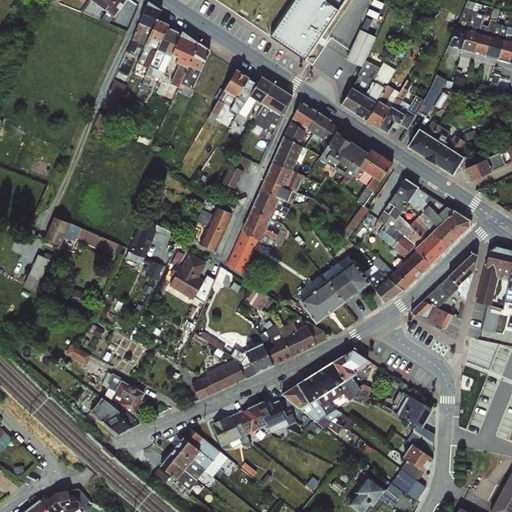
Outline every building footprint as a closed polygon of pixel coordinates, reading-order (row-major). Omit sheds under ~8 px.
[(98,0),(120,13),(127,0),(98,0)] [(261,0),(229,0),(256,18),(267,3),(261,0)] [(143,46),(157,19),(161,11),(149,2),(124,56),(131,60),(139,44),(143,46)] [(482,25),(480,32),(491,35),(492,35),(495,23),(499,10),(493,8),(490,19),(488,26),(482,25)] [(495,23),(492,35),(503,38),(504,38),(507,27),(510,13),(499,10),(495,23)] [(156,50),(167,26),(168,25),(157,19),(143,46),(137,63),(148,69),(156,50)] [(461,49),(467,28),(455,25),(448,46),(461,49)] [(171,54),(181,32),(167,26),(156,50),(165,54),(170,57),(171,54)] [(467,28),(461,49),(473,53),(479,32),(467,28)] [(345,59),(362,67),(376,37),(359,30),(345,59)] [(181,32),(171,54),(176,56),(174,62),(176,62),(187,68),(188,66),(198,43),(181,32)] [(479,32),(473,53),(485,56),(491,35),(480,32),(479,32)] [(491,35),(485,56),(497,59),(503,38),(492,35),(491,35)] [(503,38),(497,59),(509,62),(511,53),(511,40),(504,38),(503,38)] [(198,43),(188,66),(200,71),(209,51),(198,43)] [(357,76),(351,87),(364,95),(372,82),(373,83),(381,69),(380,68),(365,60),(362,67),(357,76)] [(384,60),(380,68),(381,69),(385,71),(388,65),(390,62),(384,60)] [(187,68),(176,62),(175,65),(178,66),(170,84),(178,88),(180,83),(187,68)] [(388,65),(385,71),(387,71),(382,81),(387,85),(396,69),(390,66),(388,65)] [(187,68),(180,83),(186,86),(192,89),(200,71),(188,66),(187,68)] [(235,69),(223,90),(236,98),(248,78),(235,69)] [(372,82),(364,95),(376,103),(378,100),(387,85),(382,81),(387,71),(385,71),(381,69),(373,83),(372,82)] [(470,72),(466,85),(475,87),(478,74),(470,72)] [(424,98),(417,111),(425,116),(446,80),(436,74),(433,82),(426,95),(424,98)] [(261,76),(256,84),(248,96),(260,103),(272,83),(261,76)] [(454,82),(452,87),(462,89),(465,78),(455,76),(454,82)] [(236,98),(223,90),(218,99),(211,112),(206,119),(213,123),(217,116),(221,118),(226,110),(235,116),(248,96),(256,84),(248,78),(236,98)] [(125,95),(129,83),(116,79),(112,92),(125,95)] [(399,92),(391,106),(405,115),(399,125),(407,130),(416,115),(410,112),(407,110),(410,105),(402,100),(412,82),(407,79),(399,92)] [(454,82),(446,80),(441,89),(452,91),(452,87),(454,82)] [(272,83),(260,103),(262,104),(279,115),(292,96),(272,83)] [(387,85),(378,100),(389,107),(390,106),(391,106),(399,92),(387,85)] [(364,95),(351,87),(340,104),(353,112),(364,95)] [(364,95),(353,112),(366,120),(376,103),(364,95)] [(248,96),(235,116),(230,124),(236,128),(243,116),(253,122),(254,120),(257,116),(256,115),(262,104),(260,103),(248,96)] [(416,115),(417,111),(424,98),(420,96),(410,112),(416,115)] [(376,103),(366,120),(378,128),(390,108),(389,107),(378,100),(376,103)] [(307,130),(318,113),(300,101),(291,118),(307,130)] [(257,116),(254,120),(256,125),(263,129),(268,128),(271,124),(276,126),(280,115),(279,115),(262,104),(256,115),(257,116)] [(390,108),(378,128),(386,133),(391,126),(394,123),(399,125),(405,115),(391,106),(390,106),(389,107),(390,108)] [(318,113),(307,130),(319,138),(327,144),(336,131),(340,127),(318,113)] [(290,121),(284,136),(300,145),(306,132),(290,121)] [(432,121),(425,132),(431,136),(445,145),(447,142),(445,140),(447,137),(450,132),(438,125),(432,121)] [(431,136),(425,132),(418,128),(408,146),(420,154),(431,136)] [(458,137),(465,142),(477,135),(475,130),(458,137)] [(336,131),(327,144),(318,158),(350,180),(353,175),(358,167),(367,152),(336,131)] [(455,135),(447,147),(457,153),(465,142),(458,137),(455,135)] [(284,136),(272,162),(291,170),(302,146),(300,145),(284,136)] [(431,136),(420,154),(436,164),(447,147),(445,145),(431,136)] [(447,147),(436,164),(452,175),(464,157),(457,153),(447,147)] [(367,152),(358,167),(379,181),(392,163),(370,149),(367,152)] [(503,151),(485,159),(489,168),(507,160),(503,151)] [(235,153),(230,164),(238,168),(244,168),(247,170),(251,161),(235,153)] [(489,168),(485,159),(464,168),(470,181),(491,171),(489,168)] [(272,162),(264,180),(284,188),(285,188),(294,171),(291,170),(272,162)] [(229,167),(227,172),(234,176),(239,178),(244,168),(238,168),(230,164),(229,167)] [(358,167),(353,175),(359,179),(361,176),(369,181),(366,187),(356,201),(362,205),(346,227),(353,231),(368,209),(363,206),(372,191),(379,181),(358,167)] [(294,171),(285,188),(304,195),(305,195),(304,195),(306,190),(301,188),(299,191),(297,191),(304,175),(298,173),(294,171)] [(234,176),(227,172),(222,182),(235,188),(239,178),(234,176)] [(404,179),(395,194),(407,202),(408,203),(409,201),(413,195),(418,188),(404,179)] [(264,180),(260,190),(280,198),(284,188),(264,180)] [(216,185),(213,190),(219,193),(233,200),(237,192),(222,185),(217,183),(216,185)] [(284,188),(280,198),(286,202),(290,194),(291,197),(308,203),(311,201),(312,198),(305,195),(304,195),(285,188),(284,188)] [(418,188),(413,195),(428,206),(422,212),(439,223),(452,211),(446,207),(418,188)] [(260,190),(255,200),(275,208),(280,198),(260,190)] [(213,191),(208,199),(232,213),(237,203),(213,191)] [(382,211),(377,219),(384,224),(389,228),(390,227),(396,219),(399,215),(399,214),(401,211),(407,202),(395,194),(389,202),(382,211)] [(428,206),(413,195),(409,201),(416,206),(418,204),(422,212),(428,206)] [(255,200),(250,211),(270,219),(271,219),(275,208),(255,200)] [(323,203),(321,206),(329,213),(331,211),(323,203)] [(213,214),(208,226),(222,233),(231,214),(217,207),(213,214)] [(275,208),(271,219),(282,224),(284,219),(286,214),(275,208)] [(208,226),(213,214),(202,209),(196,221),(208,226)] [(306,210),(301,215),(303,218),(309,213),(306,210)] [(250,211),(246,220),(265,231),(268,224),(270,219),(250,211)] [(439,223),(433,230),(449,246),(469,226),(468,221),(452,211),(439,223)] [(396,219),(390,227),(401,236),(415,247),(433,230),(439,223),(422,212),(414,220),(409,225),(399,215),(396,219)] [(128,251),(125,258),(140,265),(144,258),(132,252),(146,221),(174,232),(174,230),(156,222),(158,216),(150,213),(147,221),(142,219),(136,233),(135,233),(131,242),(132,243),(128,251)] [(58,217),(50,238),(68,245),(71,236),(119,253),(123,241),(58,217)] [(270,219),(268,224),(279,229),(287,232),(289,228),(282,224),(271,219),(270,219)] [(384,224),(377,219),(373,230),(378,233),(377,234),(392,247),(391,248),(404,258),(414,248),(415,247),(401,236),(390,227),(389,228),(384,224)] [(265,231),(246,220),(242,230),(243,230),(257,240),(260,242),(264,234),(265,231)] [(265,231),(264,234),(269,237),(265,245),(272,248),(274,243),(281,246),(287,232),(279,229),(268,224),(265,231)] [(202,238),(199,245),(213,251),(222,233),(208,226),(202,238)] [(243,230),(227,263),(243,275),(257,240),(243,230)] [(415,247),(414,248),(429,264),(449,246),(433,230),(415,247)] [(199,245),(202,238),(191,233),(188,240),(199,245)] [(298,235),(294,239),(299,246),(304,242),(298,235)] [(509,273),(511,264),(511,251),(494,247),(489,250),(484,267),(475,302),(491,306),(498,279),(508,281),(509,273)] [(404,258),(400,263),(416,277),(429,264),(414,248),(404,258)] [(51,255),(38,251),(28,285),(41,289),(51,255)] [(176,264),(179,265),(184,255),(177,251),(170,264),(174,267),(176,264)] [(189,253),(180,266),(198,277),(206,263),(189,253)] [(473,253),(448,276),(457,286),(473,271),(477,255),(473,253)] [(386,277),(393,270),(378,257),(371,262),(378,270),(386,277)] [(341,267),(324,280),(343,303),(370,283),(370,282),(367,278),(353,259),(351,260),(341,267)] [(393,270),(386,277),(402,290),(416,277),(400,263),(393,270)] [(176,264),(174,267),(169,274),(174,277),(168,285),(192,300),(194,297),(204,280),(203,280),(198,277),(180,266),(179,265),(176,264)] [(378,270),(367,278),(370,282),(370,283),(374,290),(386,277),(378,270)] [(448,276),(437,286),(449,297),(456,290),(460,294),(457,296),(462,301),(464,304),(470,281),(473,271),(457,286),(448,276)] [(204,280),(194,297),(204,303),(214,279),(207,275),(203,280),(204,280)] [(386,277),(374,290),(384,303),(402,290),(386,277)] [(343,303),(324,280),(302,297),(298,300),(315,324),(343,303)] [(437,286),(422,300),(432,305),(433,305),(438,308),(449,297),(437,286)] [(251,304),(259,291),(253,287),(245,301),(251,304)] [(259,291),(251,304),(256,307),(257,305),(262,308),(269,297),(259,291)] [(432,305),(422,300),(410,312),(420,317),(432,305)] [(432,305),(420,317),(425,319),(445,329),(452,315),(438,308),(433,305),(432,305)] [(489,310),(485,328),(498,331),(502,313),(489,310)] [(188,319),(184,328),(191,331),(196,322),(188,319)] [(292,322),(278,328),(282,335),(296,328),(292,322)] [(282,335),(278,328),(276,323),(262,333),(272,347),(284,341),(282,335)] [(311,323),(306,324),(315,343),(327,338),(324,331),(311,323)] [(296,328),(282,335),(284,341),(292,355),(315,343),(306,324),(296,328)] [(266,350),(272,347),(257,325),(253,327),(256,332),(261,342),(262,342),(266,350)] [(203,332),(200,337),(221,349),(224,345),(203,332)] [(272,347),(266,350),(272,364),(292,355),(284,341),(272,347)] [(266,350),(262,342),(244,351),(245,352),(255,373),(272,364),(266,350)] [(71,343),(67,355),(91,363),(96,352),(71,343)] [(255,373),(245,352),(242,353),(235,348),(229,356),(235,361),(238,362),(245,377),(245,379),(255,374),(255,373)] [(353,350),(344,355),(351,366),(362,359),(353,350)] [(344,355),(332,362),(344,381),(345,381),(352,377),(357,374),(351,366),(344,355)] [(238,362),(235,361),(191,383),(199,399),(245,377),(238,362)] [(332,362),(316,372),(329,391),(338,386),(344,381),(332,362)] [(316,372),(297,385),(308,403),(309,404),(316,400),(329,391),(316,372)] [(352,377),(345,381),(357,397),(362,400),(366,401),(372,387),(363,384),(358,387),(352,377)] [(141,412),(151,391),(124,379),(115,400),(141,412)] [(344,381),(338,386),(343,394),(348,400),(351,404),(353,403),(360,406),(362,400),(357,397),(345,381),(344,381)] [(400,381),(397,386),(404,390),(407,385),(400,381)] [(308,403),(297,385),(282,394),(299,408),(308,403)] [(329,391),(316,400),(327,415),(334,409),(330,402),(343,394),(338,386),(329,391)] [(396,405),(402,393),(399,391),(392,402),(396,405)] [(402,393),(396,405),(393,411),(392,411),(413,422),(421,427),(431,409),(403,392),(402,393)] [(106,395),(94,414),(128,436),(140,417),(106,395)] [(269,397),(256,403),(266,425),(268,428),(285,420),(287,419),(284,412),(279,400),(271,403),(269,397)] [(308,403),(299,408),(316,423),(318,421),(323,418),(327,415),(316,400),(309,404),(308,403)] [(256,403),(236,412),(247,434),(266,425),(256,403)] [(290,409),(284,412),(287,419),(285,420),(288,425),(296,421),(290,409)] [(241,437),(229,442),(232,447),(241,443),(242,446),(250,443),(247,434),(236,412),(231,415),(241,437)] [(241,437),(231,415),(211,423),(221,445),(229,442),(241,437)] [(323,418),(318,421),(329,427),(338,432),(341,426),(335,423),(330,421),(323,418)] [(421,427),(413,422),(410,427),(414,430),(406,440),(411,443),(432,459),(434,434),(421,427)] [(0,447),(10,438),(5,432),(0,427),(0,447)] [(191,428),(183,437),(199,450),(212,460),(219,450),(191,428)] [(183,437),(176,446),(192,460),(199,450),(183,437)] [(432,459),(411,443),(402,456),(407,459),(424,471),(432,459)] [(176,446),(168,456),(184,470),(192,460),(176,446)] [(199,450),(192,460),(204,470),(208,466),(212,460),(199,450)] [(184,470),(168,456),(159,466),(176,479),(184,470)] [(422,470),(407,459),(401,468),(410,476),(417,481),(422,470)] [(184,470),(196,480),(204,470),(192,460),(184,470)] [(244,462),(240,467),(252,477),(256,472),(244,462)] [(184,470),(176,479),(189,490),(192,485),(196,480),(184,470)] [(511,511),(511,470),(488,511),(468,511),(457,506),(453,511),(511,511)] [(268,474),(260,484),(264,487),(272,477),(268,474)] [(417,481),(410,476),(401,489),(415,501),(426,487),(417,481)] [(372,504),(384,489),(368,477),(356,491),(358,493),(349,503),(360,511),(361,511),(369,502),(372,504)] [(369,502),(361,511),(375,511),(383,503),(391,509),(398,499),(384,488),(384,489),(372,504),(369,502)] [(40,500),(50,511),(74,511),(46,495),(40,500)] [(50,511),(40,500),(23,511),(50,511)] [(299,503),(294,509),(297,511),(298,511),(303,506),(299,503)]
